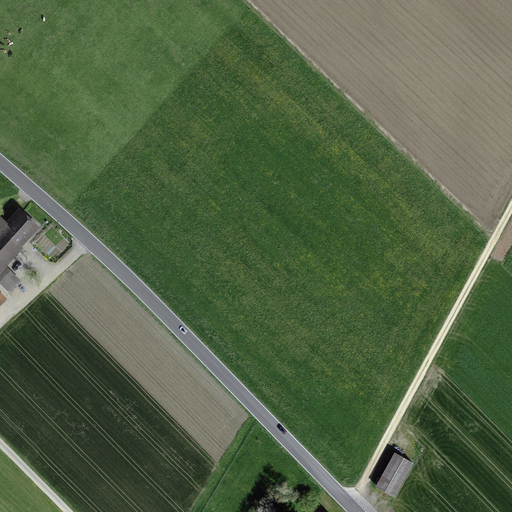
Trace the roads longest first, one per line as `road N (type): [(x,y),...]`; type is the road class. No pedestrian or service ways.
road 1 (secondary): [(0,165),(356,511)]
road 2 (track): [(488,246),(243,0)]
road 3 (track): [(511,203),(348,502)]
